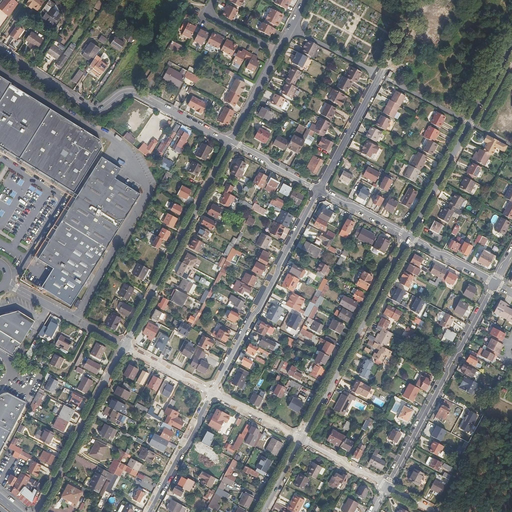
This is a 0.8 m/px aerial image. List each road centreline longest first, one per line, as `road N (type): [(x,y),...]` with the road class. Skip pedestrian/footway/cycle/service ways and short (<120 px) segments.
road 1 (residential): [(0,48),(88,108),(138,93),(230,142)]
road 2 (residential): [(408,235),(301,440)]
road 3 (residential): [(387,486),(494,282)]
road 4 (residential): [(230,142),(125,346)]
road 5 (residential): [(212,393),(318,190)]
road 6 (residential): [(511,45),(408,235)]
road 7 (residential): [(125,346),(38,511)]
road 8 (residential): [(150,511),(212,393)]
road 9 (residential): [(379,74),(318,190)]
